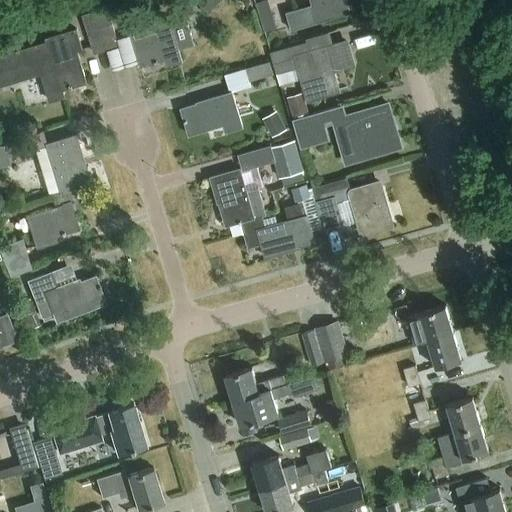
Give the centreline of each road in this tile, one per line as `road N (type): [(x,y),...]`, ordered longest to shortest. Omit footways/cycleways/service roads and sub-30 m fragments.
road 1 (tertiary): [(180,326),(473,251)]
road 2 (residential): [(473,251),(391,0)]
road 3 (tertiary): [(0,397),(180,326)]
road 4 (residential): [(180,326),(181,296),(134,140)]
road 5 (residential): [(221,511),(176,371),(180,326)]
road 6 (residential): [(511,376),(473,251)]
